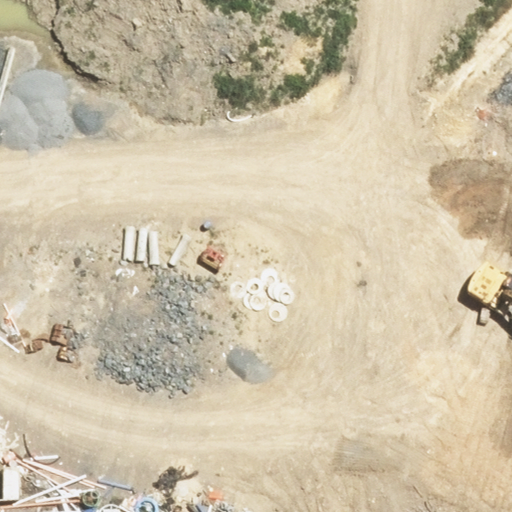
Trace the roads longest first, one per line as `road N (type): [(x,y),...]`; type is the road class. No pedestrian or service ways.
road 1 (unknown): [(256,0),(124,412),(75,511)]
road 2 (residential): [(0,225),(163,290)]
